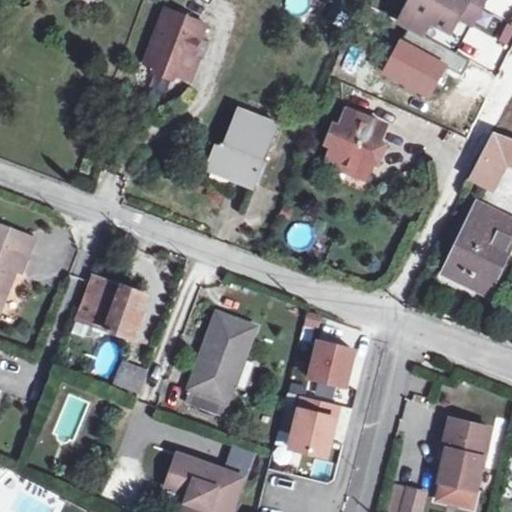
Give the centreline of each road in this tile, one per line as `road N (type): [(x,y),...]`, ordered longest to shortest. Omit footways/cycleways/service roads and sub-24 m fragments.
road 1 (unclassified): [(385,316),(0,168)]
road 2 (residential): [(364,511),(407,325)]
road 3 (residential): [(466,157),(385,316)]
